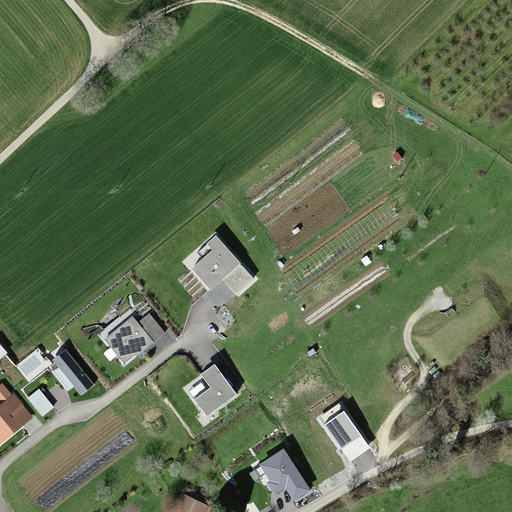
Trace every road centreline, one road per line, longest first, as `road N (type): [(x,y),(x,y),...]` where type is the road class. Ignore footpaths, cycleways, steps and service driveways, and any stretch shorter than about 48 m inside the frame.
road 1 (track): [(113,53),(165,14),(207,0),(257,14),(372,80)]
road 2 (residential): [(0,469),(191,335)]
road 3 (unclassified): [(305,511),(418,452),(511,427)]
road 4 (track): [(511,342),(368,473)]
road 5 (track): [(113,53),(0,161)]
